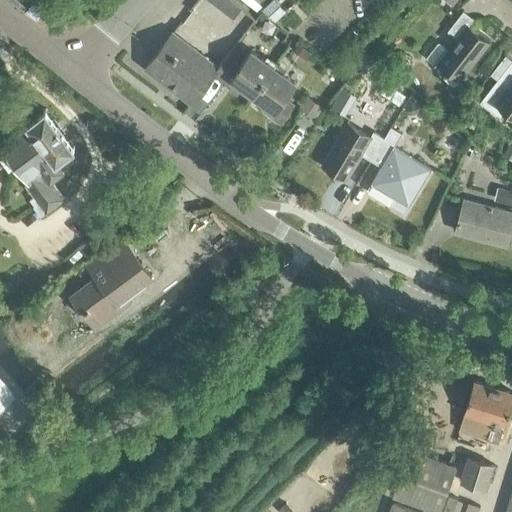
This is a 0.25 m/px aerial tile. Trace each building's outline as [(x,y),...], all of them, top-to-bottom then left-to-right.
[(222,0),(216,8),(232,20),(239,10),(224,0),(222,0)] [(438,62),(460,79),(489,42),(468,25),(473,18),(463,10),(447,31),(456,38),(448,48),(440,42),(438,42),(428,56),(427,59),(435,65),(438,62)] [(216,69),(170,35),(145,67),(191,102),(214,73),(213,73),(216,69)] [(252,95),(273,67),(251,50),(238,68),(224,57),(216,69),(213,73),(214,73),(235,89),(238,85),(252,95)] [(506,112),(511,116),(511,59),(505,55),(491,73),(497,79),(479,102),(501,118),(506,112)] [(273,67),(252,95),(265,105),(262,109),(279,122),(292,106),(283,99),(294,83),(273,67)] [(298,107),(314,119),(323,106),(307,94),(298,107)] [(29,200),(41,215),(63,198),(51,182),(70,167),(70,160),(65,153),(74,147),(45,109),(1,143),(30,180),(25,184),(34,196),(29,200)] [(385,137),(384,137),(373,131),(370,136),(347,122),(323,163),(347,177),(361,154),(371,160),(385,137)] [(385,137),(371,160),(381,166),(371,183),(395,197),(390,204),(405,212),(431,167),(395,145),(402,133),(391,126),(384,137),(385,137)] [(493,200),(511,204),(511,190),(497,187),(493,200)] [(455,231),(507,244),(511,224),(511,211),(464,199),(455,231)] [(95,277),(71,295),(85,307),(84,308),(87,311),(88,310),(102,321),(120,308),(116,303),(152,275),(151,274),(150,275),(125,255),(119,242),(123,238),(122,238),(86,265),(95,277)] [(238,287),(251,295),(258,282),(246,275),(238,287)] [(501,428),(503,429),(511,403),(511,393),(477,381),(461,428),(497,441),(501,428)] [(0,407),(9,399),(0,389),(0,407)] [(393,497),(436,511),(452,465),(408,450),(393,497)] [(459,481),(486,490),(495,463),(468,455),(459,481)] [(442,511),(452,511),(457,498),(448,495),(442,511)] [(388,511),(418,511),(392,502),(388,511)] [(464,511),(477,511),(480,506),(468,502),(464,511)]
